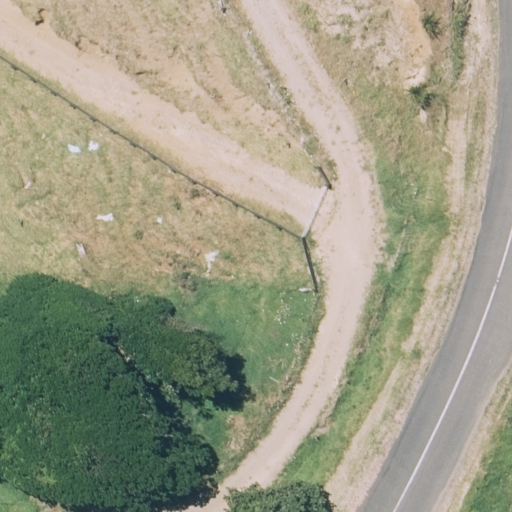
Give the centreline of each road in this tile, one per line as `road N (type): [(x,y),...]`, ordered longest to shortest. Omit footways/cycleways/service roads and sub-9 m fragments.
road 1 (track): [(210,511),(258,478),(296,423),(328,354),(357,254),(359,208),(348,168),(261,0)]
road 2 (unclassified): [(391,511),(460,382),(511,227)]
